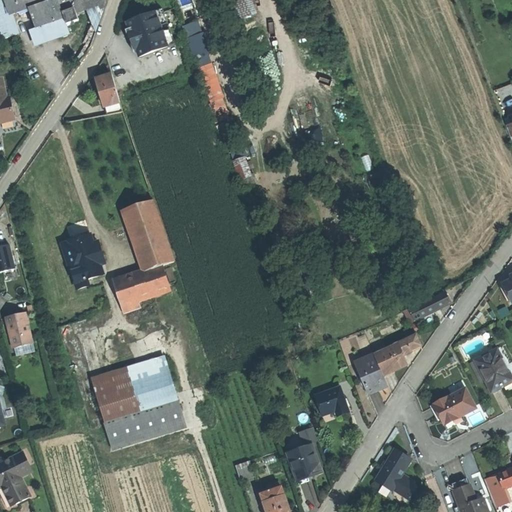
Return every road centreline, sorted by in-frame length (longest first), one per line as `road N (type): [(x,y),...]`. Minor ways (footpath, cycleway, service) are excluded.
road 1 (residential): [(0,198),(89,72),(117,0)]
road 2 (residential): [(397,406),(511,246)]
road 3 (residential): [(397,406),(414,419),(424,445),(446,455),(511,420)]
road 4 (residential): [(329,511),(397,406)]
